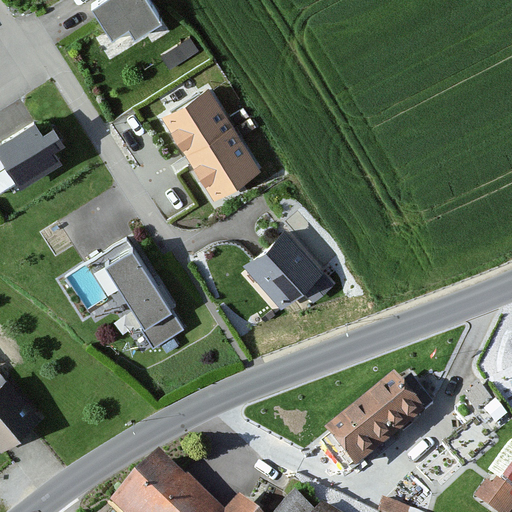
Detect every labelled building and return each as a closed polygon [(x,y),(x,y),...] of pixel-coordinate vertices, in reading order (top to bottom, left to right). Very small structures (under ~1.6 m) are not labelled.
[(149,0),(100,0),(92,6),(114,37),(128,27),(134,36),(161,17),(149,0)] [(183,103),(149,124),(185,182),(215,164),(228,186),(246,175),(216,128),(203,136),(183,103)] [(35,120),(0,142),(0,186),(18,176),(23,184),(61,160),(53,146),(62,140),(53,126),(43,133),(35,120)] [(281,230),(243,266),(280,304),(298,287),(311,300),(331,280),(281,230)] [(181,327),(134,244),(104,260),(151,344),(181,327)] [(4,379),(0,382),(0,449),(1,451),(38,420),(4,379)] [(394,380),(324,436),(353,473),(423,416),(394,380)] [(489,407),(472,385),(460,394),(476,416),(489,407)] [(225,511),(153,455),(112,507),(117,511),(330,511),(320,506),(313,511),(286,489),(267,511),(254,511),(236,498),(225,511)] [(505,511),(511,504),(511,493),(494,478),(476,500),(491,511),(505,511)]
